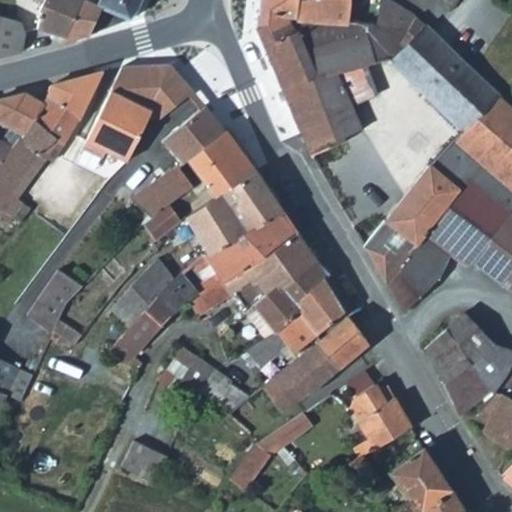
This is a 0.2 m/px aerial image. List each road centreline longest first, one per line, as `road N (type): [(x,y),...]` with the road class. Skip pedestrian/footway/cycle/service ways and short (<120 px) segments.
road 1 (tertiary): [(497,511),(209,15)]
road 2 (secondary): [(0,75),(209,15)]
